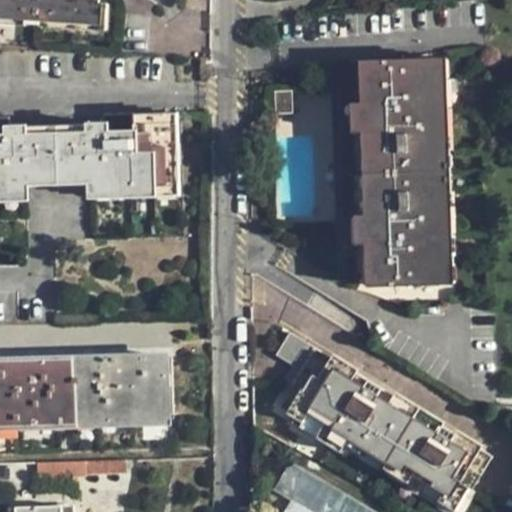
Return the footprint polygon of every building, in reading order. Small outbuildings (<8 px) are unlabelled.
[(63,21),(98,23),(99,0),(0,0),(0,17),(14,19),(14,27),(25,27),(25,26),(39,27),(39,28),(63,30),(63,21)] [(0,25),(14,27),(14,19),(0,17),(0,25)] [(97,32),(98,23),(63,21),(63,30),(97,32)] [(438,107),(448,107),(446,61),(435,62),(438,107)] [(438,107),(435,62),(410,63),(366,65),(368,106),(361,106),(363,138),(369,137),(372,219),(366,219),(367,247),(373,247),(374,290),(445,288),(444,268),(443,239),(441,194),(441,173),(440,152),(438,107)] [(292,116),(292,94),(275,94),(276,116),(292,116)] [(352,138),(363,138),(361,106),(351,107),(352,138)] [(451,152),(448,107),(438,107),(440,152),(451,152)] [(0,138),(0,192),(26,192),(25,177),(91,174),(92,189),(172,187),(171,127),(138,127),(138,134),(108,135),(107,126),(90,127),(90,135),(26,137),(25,129),(8,129),(8,138),(0,138)] [(263,127),(253,127),(253,147),(263,146),(263,127)] [(363,138),(366,219),(372,219),(369,137),(363,138)] [(451,172),(451,152),(440,152),(441,173),(451,172)] [(451,172),(441,173),(441,194),(452,193),(451,172)] [(452,193),(441,194),(443,239),(455,238),(452,193)] [(357,248),(367,247),(366,219),(356,220),(357,248)] [(455,238),(443,239),(444,268),(455,267),(455,238)] [(456,287),(455,267),(444,268),(445,288),(456,287)] [(279,410),(295,420),(296,418),(321,435),(317,441),(334,452),(344,458),(349,451),(362,459),(364,456),(370,448),(391,461),(387,467),(413,483),(417,477),(431,486),(426,492),(444,504),(450,508),(461,490),(469,495),(472,497),(492,467),(442,433),(292,334),(278,356),(294,367),(286,381),(294,387),(279,410)] [(0,419),(169,415),(167,356),(0,360),(0,419)] [(315,443),(317,441),(321,435),(296,418),(295,420),(290,427),(315,443)] [(364,456),(386,469),(387,467),(391,461),(370,448),(364,456)] [(126,474),(125,460),(86,461),(87,474),(126,474)] [(86,461),(44,462),(45,480),(87,478),(87,474),(86,461)] [(12,466),(0,466),(0,482),(12,482),(12,466)] [(387,467),(386,469),(383,473),(409,489),(413,483),(387,467)] [(371,511),(302,471),(276,511),(371,511)] [(440,511),(457,511),(469,495),(461,490),(450,508),(444,504),(440,511)]
